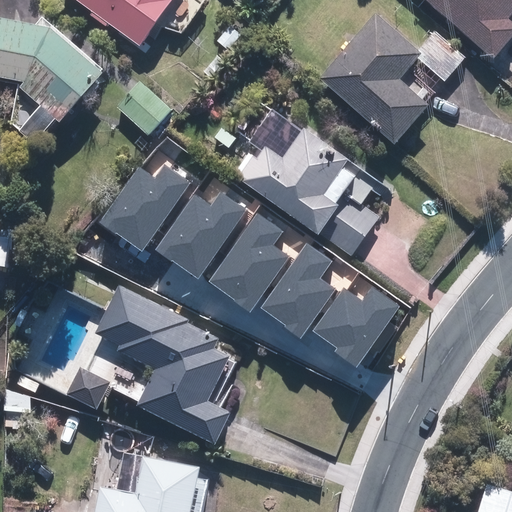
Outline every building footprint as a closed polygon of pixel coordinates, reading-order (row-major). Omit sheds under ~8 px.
[(90,0),(151,44),(182,0),(90,0)] [(511,0),(437,0),(505,57),(511,48),(511,0)] [(432,50),(385,10),(328,76),(405,142),(440,102),(409,76),(432,50)] [(73,120),(116,69),(65,25),(0,12),(0,72),(36,80),(32,85),(73,120)] [(146,79),(122,106),(155,134),(179,107),(146,79)] [(248,180),(357,254),(384,215),(351,193),(364,174),(352,166),(358,157),(313,126),(292,157),(273,144),(248,180)] [(99,222),(142,251),(190,183),(164,165),(155,178),(138,166),(99,222)] [(194,194),(156,249),(198,279),(246,210),(220,191),(211,205),(194,194)] [(284,231),(257,212),(207,282),(250,312),(290,257),(274,245),(284,231)] [(307,242),(259,308),(300,337),(335,288),(321,278),(333,261),(307,242)] [(242,408),(219,397),(240,353),(223,345),(227,336),(195,321),(197,316),(127,283),(103,333),(125,344),(123,349),(161,367),(144,403),(226,441),(242,408)] [(344,287),(312,331),(337,348),(334,351),(357,367),(401,306),(373,286),(362,301),(344,287)] [(88,364),(75,391),(106,406),(119,379),(88,364)] [(12,392),(9,411),(38,414),(40,395),(12,392)] [(199,511),(200,511),(208,464),(150,454),(143,491),(104,484),(99,511),(199,511)] [(511,511),(511,480),(497,476),(485,511),(511,511)]
